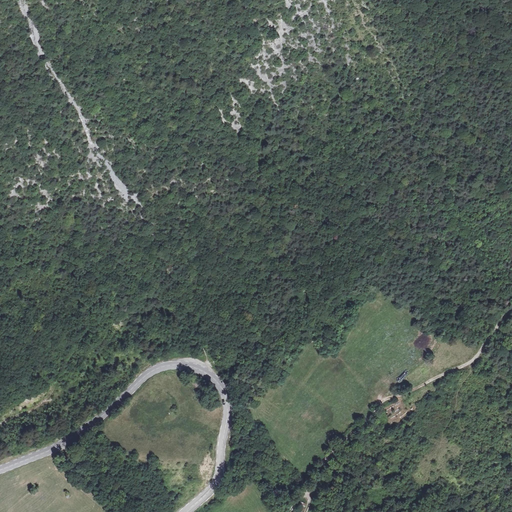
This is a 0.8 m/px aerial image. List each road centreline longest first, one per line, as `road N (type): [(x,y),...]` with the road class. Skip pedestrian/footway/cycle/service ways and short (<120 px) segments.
road 1 (secondary): [(186,511),(218,472),(227,405),(216,381),(184,365),(148,373),(76,433),(0,469)]
road 2 (track): [(289,511),(328,456),(377,408),(474,359),(511,306)]
